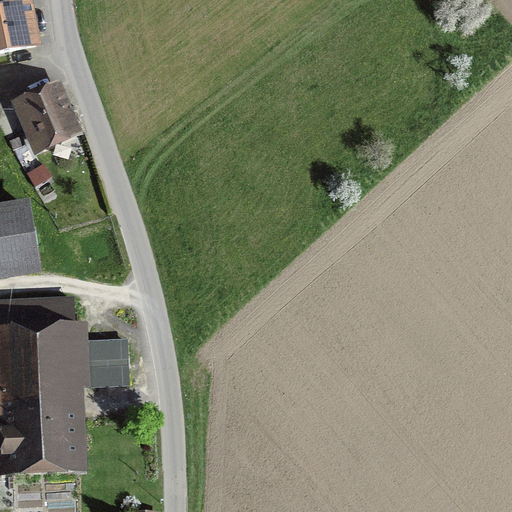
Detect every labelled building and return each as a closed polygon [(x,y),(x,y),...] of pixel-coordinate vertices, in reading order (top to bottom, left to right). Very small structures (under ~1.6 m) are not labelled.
[(28,0),(0,0),(0,54),(38,47),(28,0)] [(60,96),(21,113),(42,160),(81,143),(60,96)] [(29,216),(0,220),(0,281),(38,276),(29,216)] [(89,473),(86,393),(84,347),(82,310),(11,313),(12,336),(0,336),(0,456),(1,477),(89,473)] [(131,345),(84,347),(86,393),(133,391),(131,345)]
